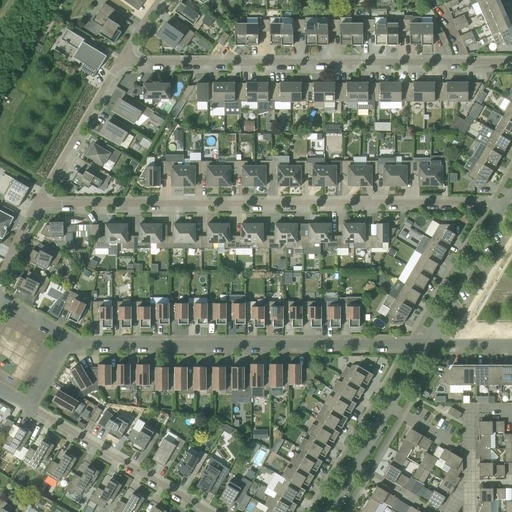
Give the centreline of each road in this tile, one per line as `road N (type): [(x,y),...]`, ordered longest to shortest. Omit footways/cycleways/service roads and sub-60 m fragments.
road 1 (residential): [(507,203),(37,203)]
road 2 (residential): [(119,63),(511,61)]
road 3 (residential): [(427,345),(83,345),(68,338)]
road 4 (residential): [(206,511),(28,408)]
road 5 (residential): [(507,203),(427,345)]
road 6 (residential): [(37,203),(119,63)]
